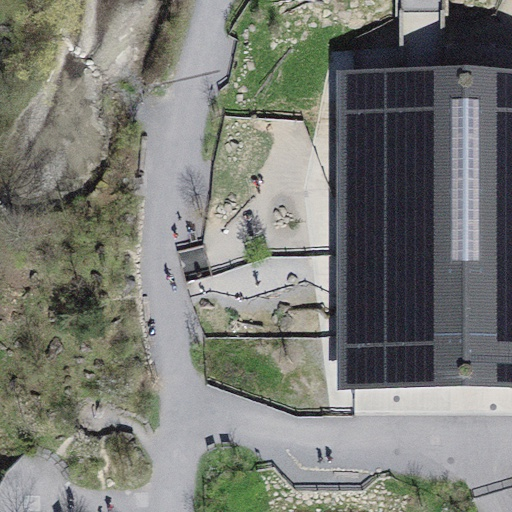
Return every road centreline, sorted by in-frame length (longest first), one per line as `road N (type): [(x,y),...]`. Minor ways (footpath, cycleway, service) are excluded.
road 1 (track): [(172,511),(178,408),(164,249),(189,79),(214,0)]
road 2 (track): [(178,408),(282,445),(397,458),(511,443)]
